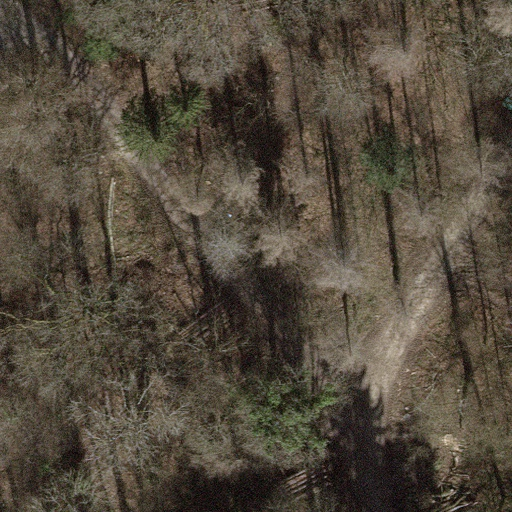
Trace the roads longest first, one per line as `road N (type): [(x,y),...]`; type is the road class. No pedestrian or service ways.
road 1 (track): [(372,511),(351,459),(201,230),(61,57),(0,4)]
road 2 (track): [(351,459),(387,355),(511,151)]
